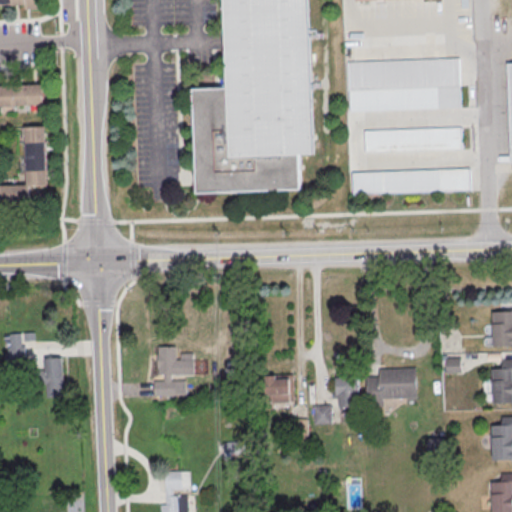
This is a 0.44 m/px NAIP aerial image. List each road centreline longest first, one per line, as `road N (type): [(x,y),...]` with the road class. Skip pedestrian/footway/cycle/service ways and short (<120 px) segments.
road 1 (tertiary): [(106,511),(85,0)]
road 2 (tertiary): [(511,248),(0,264)]
